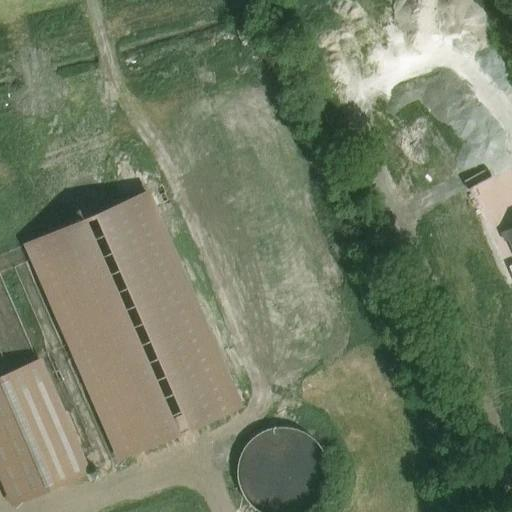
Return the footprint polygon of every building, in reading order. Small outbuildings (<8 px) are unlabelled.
[(105,207),(198,424),(251,401),(158,185),(105,207)] [(0,242),(56,219),(48,200),(0,220),(0,242)] [(96,213),(30,241),(122,456),(188,428),(96,213)] [(46,355),(0,375),(0,456),(18,498),(94,465),(46,355)] [(300,421),(242,437),(261,510),(307,498),(299,469),(312,466),(300,421)]
